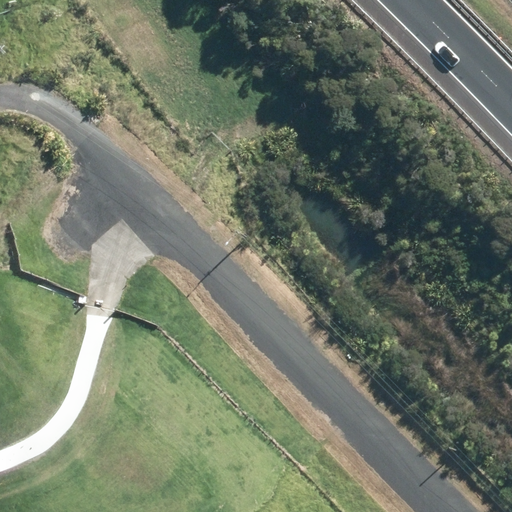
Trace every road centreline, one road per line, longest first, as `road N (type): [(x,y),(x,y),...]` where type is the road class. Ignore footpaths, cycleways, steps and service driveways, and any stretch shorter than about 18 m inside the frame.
road 1 (unclassified): [(0,98),(47,105),(94,136),(450,511)]
road 2 (track): [(0,462),(64,413),(96,350),(109,280),(131,248),(169,217)]
road 3 (motorway): [(511,101),(412,0)]
